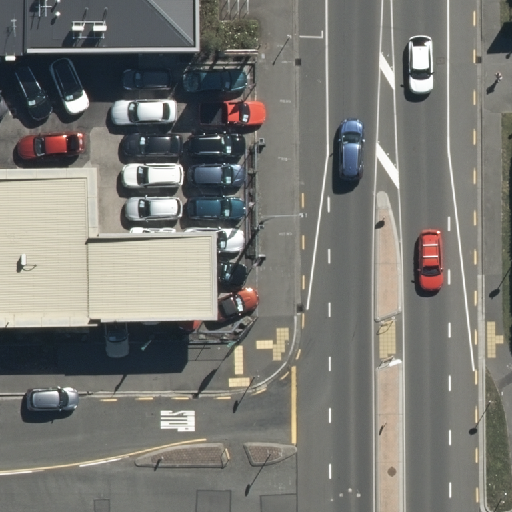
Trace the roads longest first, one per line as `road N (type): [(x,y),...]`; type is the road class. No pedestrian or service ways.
road 1 (primary): [(381,0),(392,481)]
road 2 (unclassified): [(0,477),(392,481)]
